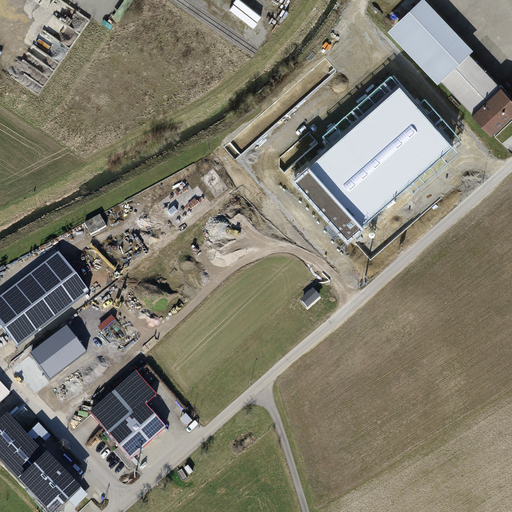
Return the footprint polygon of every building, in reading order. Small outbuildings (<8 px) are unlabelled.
[(481,48),(433,0),(426,0),(396,29),(500,135),(511,122),(511,88),(476,52),(481,48)] [(348,233),(452,141),(399,81),(295,174),(348,233)] [(60,252),(0,298),(0,325),(18,349),(91,292),(60,252)] [(138,373),(92,414),(132,458),(166,428),(147,407),(159,396),(138,373)] [(0,406),(13,393),(0,380),(0,406)] [(50,454),(15,417),(0,430),(0,452),(25,478),(50,454)] [(74,511),(95,492),(61,457),(33,485),(59,511),(74,511)]
